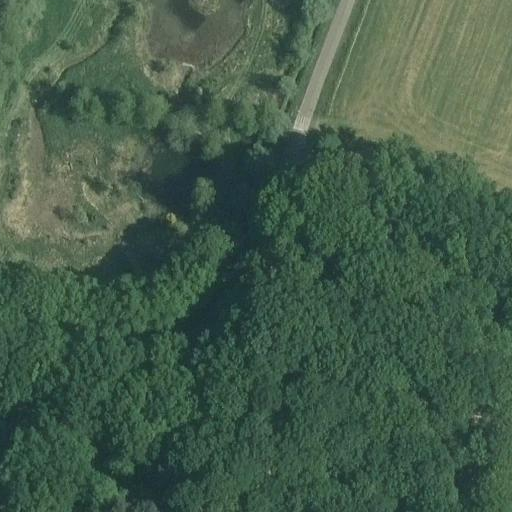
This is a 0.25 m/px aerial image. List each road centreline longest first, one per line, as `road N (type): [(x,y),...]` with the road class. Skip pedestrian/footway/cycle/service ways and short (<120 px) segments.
road 1 (unclassified): [(0,338),(126,353),(175,345),(215,324),(240,287),(281,180)]
road 2 (unclassified): [(511,357),(363,212),(281,180)]
road 3 (unclassified): [(281,180),(347,0)]
road 4 (unknown): [(126,353),(61,511)]
